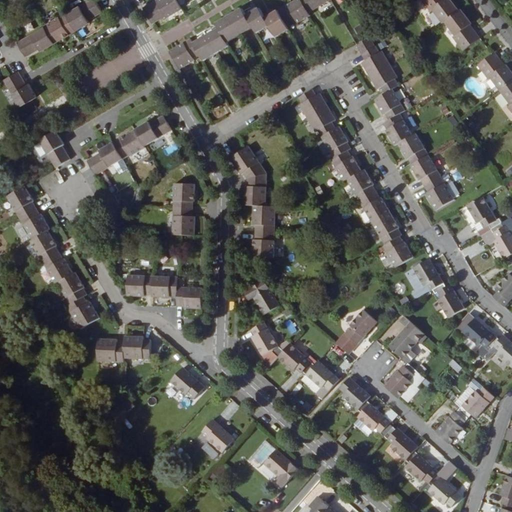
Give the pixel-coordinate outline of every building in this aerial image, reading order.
[(101,12),(94,0),(89,0),(67,14),(76,30),(90,21),(89,19),(101,12)] [(161,0),(145,9),(154,25),(167,18),(168,20),(183,10),(177,0),(161,0)] [(310,16),(308,13),(300,0),(295,0),(278,10),(288,26),(296,23),(296,24),(310,16)] [(330,0),(300,0),(308,13),(331,0),(330,0)] [(434,11),(444,25),(446,23),(461,12),(451,0),(422,0),(432,12),(434,11)] [(266,17),(260,8),(256,10),(247,16),(254,28),(257,33),(271,26),(266,17)] [(244,12),(243,9),(230,16),(241,35),(254,28),(247,16),(244,12)] [(290,29),(288,26),(278,10),(266,17),(271,26),(277,36),(290,29)] [(465,52),(482,40),(472,26),(473,24),(462,11),(461,12),(446,23),(457,37),(455,38),(465,52)] [(45,25),(45,26),(55,42),(76,30),(67,14),(66,12),(45,25)] [(220,29),(228,43),(241,35),(230,16),(217,24),(220,29)] [(45,26),(18,43),(26,56),(39,48),(41,51),(55,42),(45,26)] [(207,36),(218,55),(230,47),(228,43),(220,29),(214,32),(207,36)] [(194,44),(201,56),(205,63),(218,55),(207,36),(200,40),(194,44)] [(377,46),(372,37),(358,45),(363,54),(377,46)] [(191,39),(170,52),(181,71),(196,62),(195,60),(201,56),(194,44),(191,39)] [(381,51),(378,45),(377,46),(363,54),(366,60),(363,62),(371,75),(392,63),(384,50),(381,51)] [(492,78),(502,92),(511,84),(511,71),(508,66),(507,67),(497,53),(494,55),(480,66),(490,80),(492,78)] [(400,76),(392,63),(371,75),(378,89),(381,87),(386,94),(394,89),(401,84),(396,78),(400,76)] [(4,79),(20,107),(37,97),(29,84),(26,85),(18,71),(4,79)] [(511,105),(509,108),(511,111),(511,84),(502,92),(511,105)] [(406,110),(394,89),(386,94),(376,99),(385,114),(386,114),(390,120),(401,114),(406,110)] [(315,91),(301,99),(304,104),(301,106),(309,120),(330,107),(322,94),(318,96),(315,91)] [(330,107),(309,120),(317,133),(320,131),(323,138),(337,129),(334,122),(337,120),(330,107)] [(401,114),(390,120),(385,123),(389,130),(388,131),(397,145),(400,144),(414,135),(401,114)] [(145,145),(172,130),(163,115),(150,123),(149,121),(135,129),(145,145)] [(342,127),(337,129),(323,138),(336,159),(349,151),(353,149),(349,143),(351,142),(342,127)] [(145,146),(145,145),(135,129),(113,142),(123,158),(129,154),(130,155),(145,146)] [(62,145),(64,143),(56,130),(40,140),(56,166),(69,158),(62,145)] [(417,134),(414,135),(400,144),(409,159),(410,158),(414,165),(429,156),(417,134)] [(123,158),(113,142),(100,149),(101,151),(87,160),(96,175),(123,158)] [(246,150),(232,158),(242,174),(245,173),(249,179),(267,174),(251,147),(246,150)] [(349,151),(336,159),(333,161),(345,183),(348,181),(364,172),(355,157),(354,158),(349,151)] [(442,178),(429,156),(414,165),(412,166),(422,182),(424,181),(427,187),(442,178)] [(361,202),(378,192),(375,186),(376,185),(367,170),(364,172),(348,181),(361,202)] [(249,186),(245,186),(245,205),(256,205),(267,206),(267,174),(249,179),(249,186)] [(442,178),(427,187),(430,193),(428,195),(437,211),(456,201),(442,178)] [(22,215),(38,206),(34,199),(35,199),(27,184),(10,193),(22,215)] [(175,209),(194,209),(194,201),(195,201),(195,185),(176,184),(175,209)] [(374,224),(392,213),(383,198),(382,199),(378,192),(361,202),(374,224)] [(497,221),(483,197),(467,207),(477,224),(479,222),(483,229),(478,232),(480,235),(485,232),(491,229),(502,223),(500,219),(497,221)] [(277,207),(267,206),(256,205),(255,225),(258,225),(257,232),(276,233),(277,207)] [(42,213),(38,206),(22,215),(34,238),(50,228),(52,227),(43,212),(42,213)] [(193,217),(194,209),(175,209),(174,235),(196,236),(196,217),(193,217)] [(386,245),(401,237),(403,235),(400,229),(401,228),(392,213),(374,224),(386,245)] [(502,223),(491,229),(498,240),(495,241),(495,243),(505,258),(511,254),(511,235),(511,234),(506,225),(504,227),(502,223)] [(59,243),(50,228),(34,238),(32,238),(44,260),(60,250),(57,245),(59,243)] [(491,229),(484,233),(491,245),(495,243),(495,241),(498,240),(491,229)] [(255,240),(254,256),(260,257),(275,258),(276,233),(257,232),(257,240),(255,240)] [(397,267),(415,257),(407,242),(405,243),(401,237),(386,245),(385,246),(397,267)] [(332,240),(326,243),(330,250),(336,246),(332,240)] [(65,258),(60,250),(44,260),(57,282),(60,281),(75,272),(66,257),(65,258)] [(432,261),(431,259),(414,267),(424,286),(418,290),(405,297),(409,303),(431,291),(433,289),(444,283),(432,261)] [(424,286),(414,267),(408,271),(418,290),(424,286)] [(77,271),(75,272),(60,281),(72,302),(84,295),(88,293),(84,286),(85,286),(77,271)] [(494,297),(505,307),(511,299),(511,274),(510,273),(496,289),(499,291),(494,297)] [(145,294),(153,295),(154,276),(129,275),(128,285),(128,295),(145,297),(145,294)] [(243,288),(245,291),(265,279),(277,299),(279,298),(265,275),(243,288)] [(153,295),(153,297),(171,298),(171,296),(178,296),(178,287),(179,277),(154,276),(153,295)] [(265,279),(245,291),(249,298),(254,296),(264,313),(280,304),(277,299),(265,279)] [(446,286),(444,283),(433,289),(435,294),(440,291),(444,297),(441,299),(452,317),(467,308),(453,284),(446,286)] [(185,308),(202,309),(203,289),(178,287),(178,296),(178,306),(185,307),(185,308)] [(88,301),(84,295),(72,302),(68,304),(81,327),(100,316),(90,300),(88,301)] [(377,322),(364,310),(350,325),(351,327),(347,332),(358,343),(377,322)] [(463,332),(465,330),(477,316),(471,310),(459,324),(456,327),(463,332)] [(310,318),(319,327),(324,321),(317,314),(310,318)] [(494,346),(501,338),(477,316),(465,330),(481,344),(483,341),(488,346),(490,345),(493,347),(494,346)] [(390,345),(402,357),(408,362),(416,353),(412,349),(425,334),(405,317),(402,320),(408,326),(390,345)] [(290,319),(283,323),(290,335),(297,331),(290,319)] [(264,322),(252,329),(255,334),(252,336),(263,354),(271,350),(279,356),(284,350),(278,345),(264,322)] [(129,344),(129,358),(156,359),(157,340),(148,340),(149,336),(130,335),(129,344)] [(511,342),(504,335),(501,338),(494,346),(499,351),(497,353),(511,366),(511,342)] [(129,361),(129,358),(129,344),(122,344),(122,339),(104,339),(102,360),(129,361)] [(284,350),(279,356),(294,370),(296,368),(302,373),(304,371),(307,373),(315,365),(290,343),(284,350)] [(332,350),(345,360),(339,367),(344,372),(353,360),(335,346),(332,350)] [(493,347),(484,357),(488,360),(496,352),(497,353),(499,351),(494,346),(493,347)] [(315,365),(307,373),(322,388),(318,393),(323,398),(339,379),(319,360),(315,365)] [(448,368),(458,374),(462,367),(451,361),(448,368)] [(404,365),(385,385),(399,397),(412,383),(413,382),(410,380),(418,371),(409,363),(406,366),(404,365)] [(202,387),(180,367),(167,381),(183,394),(184,393),(191,399),(202,387)] [(307,373),(302,378),(318,393),(322,388),(307,373)] [(350,378),(341,388),(346,393),(344,396),(362,413),(371,403),(367,400),(371,396),(350,378)] [(413,382),(399,397),(403,401),(417,386),(413,382)] [(477,390),(461,408),(470,417),(473,414),(476,418),(495,397),(484,387),(479,392),(477,390)] [(132,400),(119,407),(124,416),(137,409),(132,400)] [(362,413),(359,417),(374,431),(376,429),(385,436),(393,427),(390,424),(391,422),(371,403),(362,413)] [(455,411),(437,432),(450,444),(464,429),(461,426),(470,417),(461,408),(457,412),(455,411)] [(219,450),(231,436),(209,416),(198,429),(204,434),(203,436),(219,450)] [(393,427),(385,436),(390,442),(393,444),(391,447),(406,461),(415,451),(419,447),(398,428),(396,429),(393,427)] [(385,436),(380,442),(385,447),(390,442),(385,436)] [(279,475),(276,479),(275,480),(282,487),(298,469),(275,449),(264,462),(266,464),(279,475)] [(415,451),(406,461),(409,464),(406,468),(422,482),(424,479),(429,484),(438,475),(440,473),(415,451)] [(263,467),(276,479),(279,475),(266,464),(263,467)] [(438,475),(429,484),(432,487),(429,491),(444,505),(446,503),(452,508),(462,497),(438,475)] [(502,504),(501,508),(511,511),(511,477),(507,475),(500,495),(503,496),(501,503),(502,504)] [(335,511),(321,499),(317,495),(308,505),(312,509),(309,511),(335,511)]
